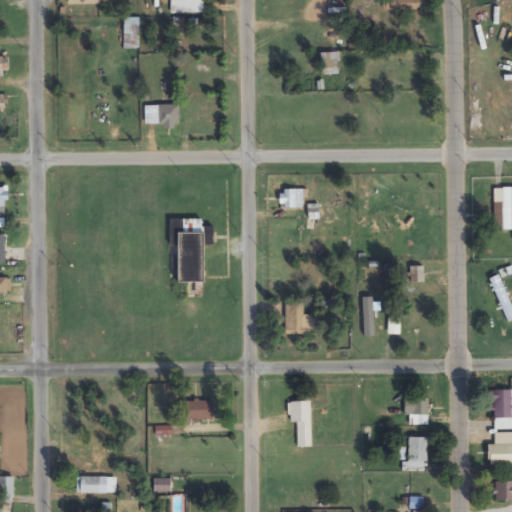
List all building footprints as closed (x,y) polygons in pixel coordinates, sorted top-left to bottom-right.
[(381,0),(382,11),(422,11),(422,0),(381,0)] [(361,6),(351,7),(352,24),(361,24),(361,6)] [(123,49),(139,49),(139,18),(123,18),(123,49)] [(339,52),(320,52),(320,74),(339,74),(339,52)] [(179,105),(158,105),(158,128),(179,128),(179,105)] [(511,230),(511,188),(502,188),(502,203),(495,203),(495,230),(511,230)] [(279,209),(303,209),(303,192),(279,192),(279,209)] [(309,220),(319,219),(317,204),(307,206),(309,220)] [(201,220),(170,220),(170,247),(178,247),(178,283),(205,283),(205,244),(213,244),(213,227),(201,227),(201,220)] [(423,266),(410,267),(410,282),(423,282),(423,266)] [(511,321),(511,308),(498,276),(489,280),(508,323),(511,321)] [(303,303),(285,303),(285,336),(319,336),(319,315),(303,315),(303,303)] [(493,430),(511,430),(511,390),(493,391),(493,430)] [(405,425),(428,425),(428,396),(405,396),(405,425)] [(213,402),(183,402),(183,420),(213,420),(213,402)] [(311,448),(310,402),(288,402),(288,423),(297,423),(297,448),(311,448)] [(170,427),(157,428),(158,435),(170,434),(170,427)] [(511,433),(494,434),(494,445),(488,445),(488,466),(511,466),(511,433)] [(407,438),(407,472),(427,472),(427,438),(407,438)] [(13,477),(0,476),(0,502),(13,503),(13,477)] [(106,494),(106,477),(80,477),(80,494),(106,494)] [(169,480),(154,480),(154,492),(169,492),(169,480)] [(511,500),(511,481),(494,482),(494,500),(511,500)]
